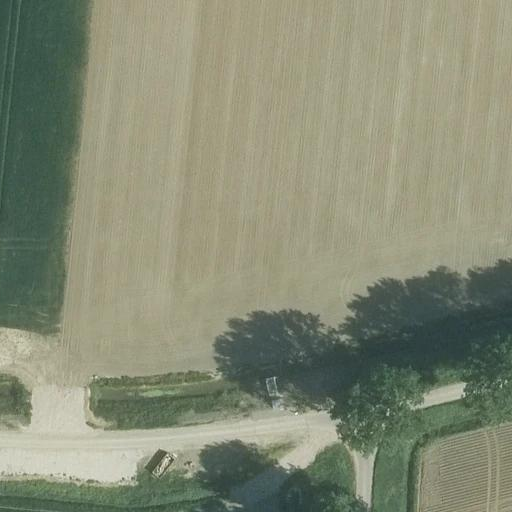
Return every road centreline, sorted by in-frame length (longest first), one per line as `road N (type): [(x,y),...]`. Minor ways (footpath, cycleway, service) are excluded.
road 1 (unclassified): [(0,440),(117,442),(365,412)]
road 2 (unclassified): [(365,412),(511,379)]
